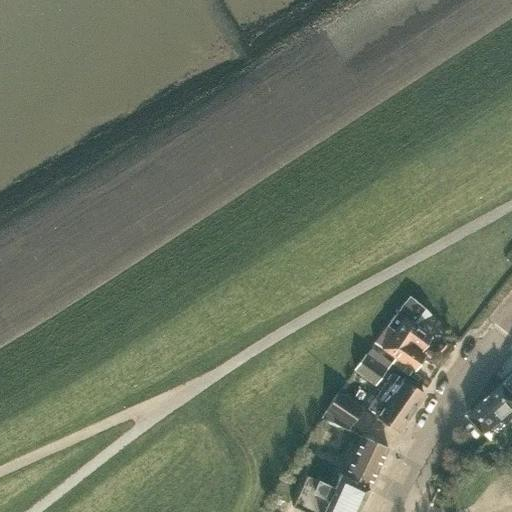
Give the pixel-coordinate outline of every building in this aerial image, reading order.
[(429,335),(413,324),(425,309),(420,305),(409,296),(387,325),(418,351),(429,335)] [(395,357),(391,362),(392,363),(408,374),(412,369),(413,370),(424,354),(418,351),(387,325),(374,342),(395,357)] [(391,362),(371,347),(366,353),(387,369),(391,364),(392,363),(391,362)] [(387,369),(366,353),(353,369),(375,385),(387,369)] [(423,394),(392,372),(367,408),(398,430),(423,394)] [(490,439),(511,419),(511,392),(504,383),(468,415),(484,433),(485,433),(490,439)] [(364,408),(359,405),(339,391),(325,410),(349,427),(364,408)] [(322,417),(348,429),(350,427),(349,427),(325,410),(322,417)] [(338,439),(343,428),(324,419),(318,429),(338,439)] [(303,511),(356,511),(387,448),(362,436),(343,476),(340,474),(334,488),(307,475),(292,507),(303,511)]
